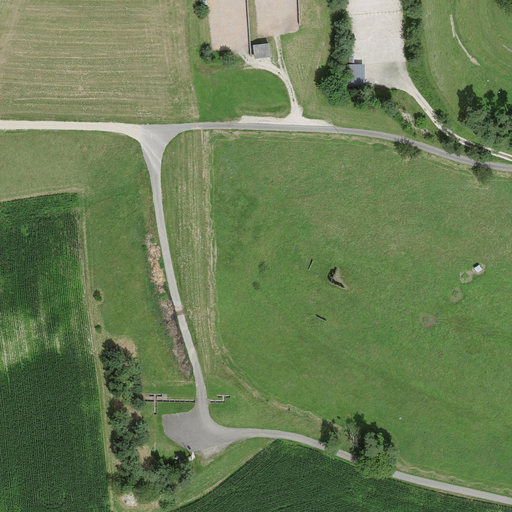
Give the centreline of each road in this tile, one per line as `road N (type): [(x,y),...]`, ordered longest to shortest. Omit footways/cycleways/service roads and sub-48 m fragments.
road 1 (track): [(147,131),(172,301),(201,415),(223,435),(292,435),(396,477),(511,505)]
road 2 (track): [(511,168),(372,132),(147,131)]
road 3 (track): [(294,127),(284,74),(245,62),(195,65),(188,0)]
road 4 (track): [(147,131),(0,124)]
road 5 (track): [(511,157),(444,127),(403,71)]
